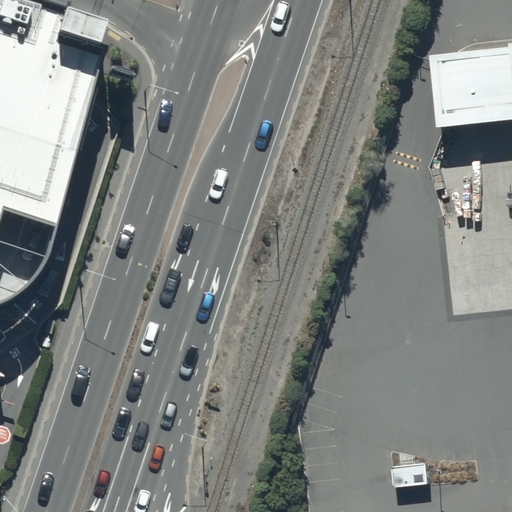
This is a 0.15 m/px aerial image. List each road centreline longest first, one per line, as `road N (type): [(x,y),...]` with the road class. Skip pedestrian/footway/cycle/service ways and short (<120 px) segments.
road 1 (trunk): [(50,504),(214,14)]
road 2 (trunk): [(297,0),(167,391)]
road 3 (trunk): [(167,391),(126,511)]
road 4 (trunk): [(167,391),(164,511)]
